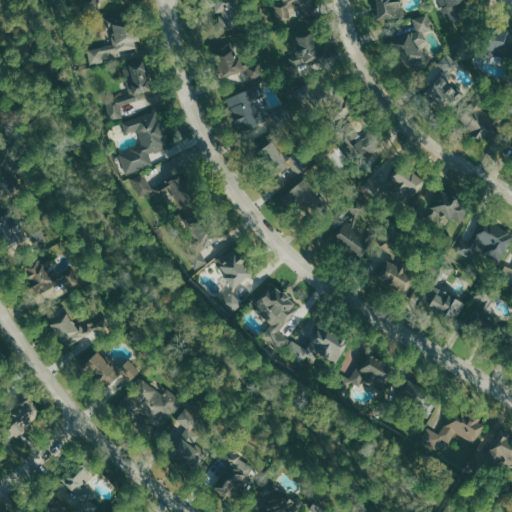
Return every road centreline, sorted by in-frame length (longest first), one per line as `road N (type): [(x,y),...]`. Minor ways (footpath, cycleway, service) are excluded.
road 1 (residential): [(511,396),(340,297),(252,220),(206,143),(168,0)]
road 2 (residential): [(189,511),(78,420),(0,307)]
road 3 (residential): [(341,0),(388,102),(437,150),(511,197)]
